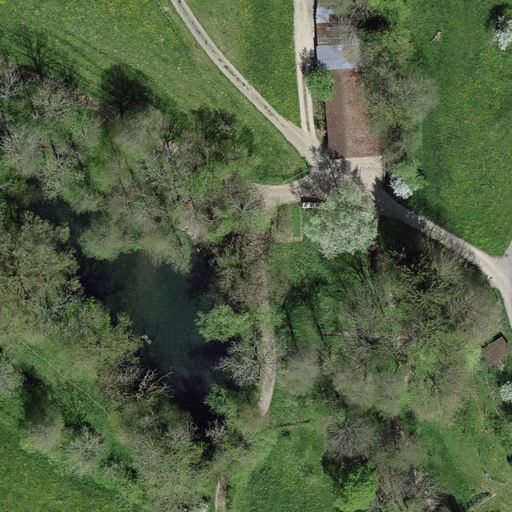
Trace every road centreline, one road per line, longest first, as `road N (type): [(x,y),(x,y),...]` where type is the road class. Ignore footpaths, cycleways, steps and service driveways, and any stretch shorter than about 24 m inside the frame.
road 1 (track): [(510,280),(463,244),(334,183),(277,197),(262,223)]
road 2 (track): [(174,0),(334,183)]
road 3 (track): [(306,148),(301,0)]
